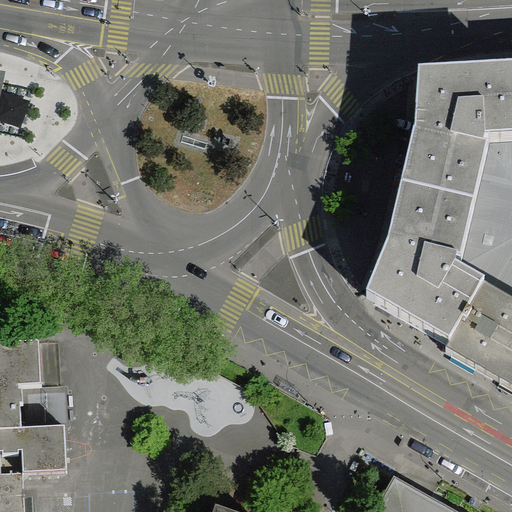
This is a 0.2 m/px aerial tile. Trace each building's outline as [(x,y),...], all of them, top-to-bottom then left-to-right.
[(389,247),(369,299),(451,349),(485,287),(460,272),(491,144),(511,142),(511,73),(421,78),(417,137),(389,247)] [(485,287),(511,302),(511,142),(491,144),(460,272),(485,287)] [(511,302),(485,287),(451,349),(447,354),(511,391),(511,302)] [(0,459),(1,459),(22,458),(23,475),(69,473),(66,429),(20,432),(18,390),(42,388),(40,345),(0,346),(0,459)] [(25,511),(23,475),(2,476),(4,511),(25,511)] [(446,511),(394,482),(376,511),(446,511)]
